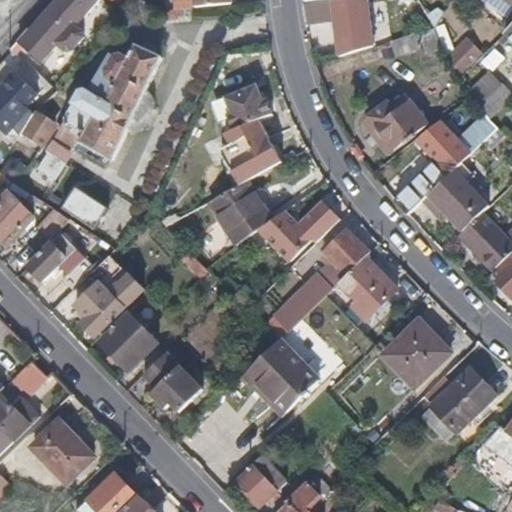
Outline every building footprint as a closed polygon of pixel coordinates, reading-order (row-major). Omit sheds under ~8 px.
[(80,32),(74,27),(77,23),(98,0),(61,0),(34,30),(31,29),(20,41),(25,47),(42,63),(58,45),(64,51),(66,52),(72,50),(77,45),(81,40),(80,32)] [(136,4),(131,0),(117,0),(114,5),(125,16),(136,4)] [(234,5),(233,0),(197,0),(198,8),(234,5)] [(338,0),(345,53),(384,48),(378,0),(338,0)] [(444,10),(439,0),(424,0),(432,17),(443,13),(444,10)] [(336,22),(333,2),(305,6),(307,25),(336,22)] [(436,29),(435,28),(394,41),(399,57),(428,46),(430,53),(444,48),(436,29)] [(447,55),(462,75),(487,56),(472,36),(447,55)] [(18,55),(25,47),(20,41),(12,50),(18,55)] [(113,161),(164,59),(137,45),(130,57),(122,54),(119,56),(111,53),(92,90),(80,92),(67,119),(67,121),(61,135),(113,161)] [(511,97),(511,91),(490,69),(468,91),(473,97),(487,116),(490,120),(511,97)] [(0,129),(7,136),(43,98),(16,74),(0,90),(0,129)] [(281,134),(267,98),(263,100),(259,88),(224,101),(236,132),(249,125),(260,152),(280,145),(276,136),(281,134)] [(431,124),(410,96),(396,107),(392,102),(373,117),(398,150),(431,124)] [(50,139),(58,122),(38,113),(27,129),(49,141),(50,139)] [(478,149),(499,129),(490,120),(487,116),(483,120),(466,136),(478,149)] [(398,150),(373,117),(367,122),(392,155),(398,150)] [(260,152),(249,125),(236,132),(246,158),(260,152)] [(458,167),(446,154),(439,162),(452,174),(458,167)] [(410,216),(444,182),(452,174),(439,162),(397,201),(410,216)] [(476,214),(456,192),(474,176),(463,163),(458,167),(452,174),(444,182),(448,186),(433,200),(437,204),(444,212),(451,218),(460,228),(476,214)] [(274,220),(250,182),(212,203),(238,246),(262,230),(274,220)] [(418,223),(437,204),(433,200),(448,186),(444,182),(410,216),(418,223)] [(29,192),(17,184),(9,193),(11,195),(19,203),(29,192)] [(102,229),(115,206),(83,188),(70,210),(102,229)] [(0,238),(9,248),(36,220),(19,203),(11,195),(0,207),(0,238)] [(319,245),(342,221),(326,208),(312,223),(307,219),(301,225),(286,212),(274,220),(262,230),(294,262),(316,240),(319,245)] [(51,242),(72,220),(55,209),(36,229),(39,232),(51,242)] [(444,224),(451,218),(444,212),(439,218),(444,224)] [(511,255),(511,247),(508,242),(481,216),(459,237),(494,273),(511,255)] [(367,259),(371,254),(349,231),(330,251),(335,257),(351,274),(367,259)] [(28,267),(51,242),(39,232),(6,267),(18,278),(28,267)] [(62,268),(79,250),(63,235),(29,268),(45,285),(62,268)] [(68,274),(86,258),(79,251),(79,250),(62,268),(68,274)] [(208,268),(192,251),(184,259),(203,279),(210,271),(208,268)] [(351,274),(335,257),(331,261),(331,262),(332,264),(323,272),(338,286),(342,283),(351,274)] [(76,290),(98,270),(86,258),(68,274),(65,279),(76,290)] [(399,290),(367,259),(351,274),(342,283),(359,301),(353,307),(367,321),(399,290)] [(511,262),(494,279),(511,297),(511,262)] [(292,332),(327,297),(338,286),(323,272),(278,316),(292,332)] [(265,301),(252,287),(247,293),(233,278),(225,286),(231,292),(252,314),(265,301)] [(127,310),(101,283),(78,307),(89,318),(84,324),(98,338),(127,310)] [(280,343),(252,314),(231,292),(223,301),(273,350),(280,343)] [(151,325),(137,310),(132,315),(146,329),(151,325)] [(160,344),(146,329),(132,315),(102,344),(130,373),(160,344)] [(452,354),(420,320),(385,355),(416,387),(452,354)] [(157,390),(182,366),(170,352),(144,377),(157,390)] [(328,393),(344,377),(330,363),(321,370),(312,361),(295,379),(311,395),(305,401),(312,409),(328,393)] [(50,378),(34,362),(14,381),(30,397),(50,378)] [(259,399),(277,382),(259,363),(251,371),(256,376),(246,386),(259,399)] [(181,411),(205,390),(182,366),(157,390),(154,394),(167,409),(173,404),(181,411)] [(362,391),(351,379),(358,371),(355,366),(344,377),(328,393),(343,408),(362,391)] [(458,436),(498,398),(471,370),(453,387),(445,378),(425,398),(433,407),(431,408),(433,410),(456,434),(458,436)] [(16,440),(42,416),(26,400),(17,408),(6,397),(0,402),(0,433),(4,438),(11,433),(16,440)] [(456,434),(433,410),(425,418),(449,441),(456,434)] [(511,467),(511,416),(483,447),(511,467)] [(96,459),(62,424),(36,448),(46,459),(43,461),(51,469),(47,473),(52,479),(60,472),(75,488),(99,465),(95,461),(96,459)] [(289,482),(265,457),(263,457),(254,467),(253,470),(239,484),(263,508),(289,482)] [(318,474),(325,466),(315,457),(300,472),(309,482),(318,474)] [(328,483),(344,469),(332,459),(325,466),(318,474),(328,483)] [(0,468),(0,499),(16,485),(0,468)] [(310,511),(309,510),(316,502),(320,506),(335,491),(328,483),(318,474),(309,482),(288,502),(292,505),(291,506),(285,511),(310,511)] [(119,511),(133,499),(113,479),(79,511),(119,511)] [(439,511),(460,511),(462,510),(442,500),(436,510),(439,511)] [(152,511),(141,501),(128,511),(152,511)]
